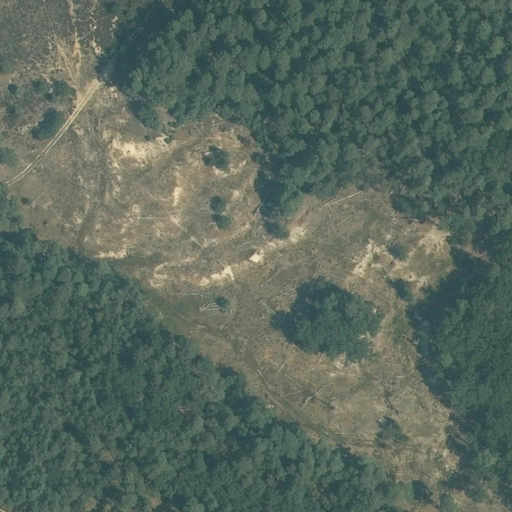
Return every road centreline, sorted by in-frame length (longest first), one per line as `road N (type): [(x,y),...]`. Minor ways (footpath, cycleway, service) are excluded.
road 1 (track): [(273,511),(129,464),(0,366)]
road 2 (track): [(0,184),(70,128),(167,0)]
